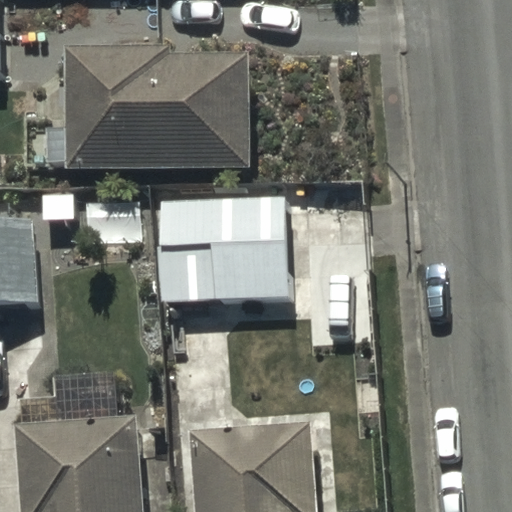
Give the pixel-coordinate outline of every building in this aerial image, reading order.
[(74,135),(54,135),(55,175),(77,174),(77,183),(260,182),(259,68),(174,68),(174,59),(74,60),(74,86),(74,135)] [(294,207),(164,210),(166,312),(297,309),(294,207)] [(40,233),(0,235),(0,314),(45,312),(40,233)] [(148,511),(143,427),(25,435),(30,511),(148,511)] [(323,511),(319,435),(199,442),(203,511),(323,511)]
